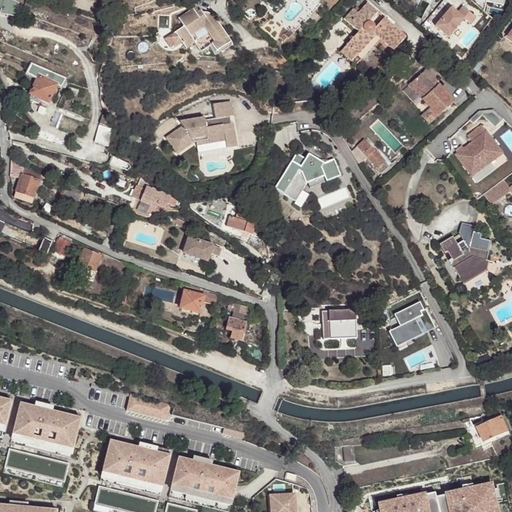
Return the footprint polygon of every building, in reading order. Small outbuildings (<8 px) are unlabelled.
[(343,53),(354,63),(378,37),(382,41),(391,49),(397,43),(401,46),(407,39),(385,19),(376,29),(374,26),(370,24),(379,13),(369,4),(360,14),(355,11),(346,21),(360,34),(343,53)] [(38,8),(32,5),(30,9),(33,10),(32,11),(35,13),(35,12),(39,14),(41,9),(38,8)] [(443,19),(436,27),(449,38),(465,19),(470,24),(476,18),(464,8),(458,14),(452,9),(446,16),(448,17),(445,20),(443,19)] [(200,15),(197,13),(193,15),(191,12),(176,22),(182,30),(172,36),(183,52),(192,46),(198,55),(209,47),(214,54),(217,52),(219,55),(230,48),(213,22),(209,18),(207,17),(200,15)] [(289,39),(290,39),(295,34),(291,30),(282,39),(285,42),(289,39)] [(378,37),(354,63),(359,67),(382,41),(378,37)] [(395,52),(401,46),(397,43),(391,49),(395,52)] [(97,59),(91,48),(88,57),(97,59)] [(484,63),(478,70),(484,74),(489,67),(484,63)] [(62,88),(65,80),(66,79),(30,64),(25,75),(36,80),(29,95),(30,96),(28,102),(37,106),(40,101),(47,104),(56,85),(62,88)] [(426,72),(410,87),(431,110),(439,118),(455,104),(440,87),(438,89),(435,86),(437,84),(426,72)] [(234,102),(217,105),(219,120),(208,121),(207,119),(183,122),(185,126),(167,138),(178,154),(195,143),(197,143),(198,146),(227,142),(228,150),(239,148),(235,125),(233,125),(230,125),(229,118),(232,118),(237,117),(234,102)] [(431,110),(423,118),(430,126),(439,118),(431,110)] [(475,125),(484,116),(481,113),(472,122),(475,125)] [(505,121),(496,113),(481,113),(484,116),(497,129),(505,121)] [(98,139),(113,144),(118,128),(104,123),(98,139)] [(478,142),(461,155),(478,177),(502,158),(499,154),(506,149),(492,132),(487,125),(473,136),(478,142)] [(129,140),(133,145),(140,140),(137,134),(129,140)] [(367,141),(359,148),(370,159),(379,170),(387,164),(367,141)] [(227,142),(198,146),(199,154),(228,150),(227,142)] [(365,163),(370,159),(359,148),(355,152),(365,163)] [(506,149),(499,154),(502,158),(509,154),(506,149)] [(324,165),(310,155),(307,160),(299,154),(275,188),(296,202),(299,198),(297,197),(303,187),(305,189),(308,184),(325,178),(327,182),(341,177),(335,161),(324,165)] [(111,164),(121,171),(123,171),(126,172),(116,155),(111,164)] [(12,160),(10,178),(21,182),(24,175),(27,176),(29,171),(30,169),(12,160)] [(24,175),(21,182),(18,193),(35,199),(42,178),(46,179),(47,178),(29,171),(27,176),(24,175)] [(148,184),(138,177),(134,184),(140,186),(146,189),(148,184)] [(325,178),(308,184),(310,189),(327,182),(325,178)] [(511,190),(504,181),(484,195),(492,205),(511,190)] [(64,192),(61,198),(78,204),(82,191),(66,186),(64,192)] [(146,189),(140,186),(135,198),(141,202),(146,189)] [(303,187),(297,197),(299,198),(305,189),(303,187)] [(170,197),(146,189),(141,202),(157,208),(158,205),(168,209),(169,206),(174,207),(176,202),(170,197)] [(32,205),(35,199),(18,193),(15,199),(32,205)] [(186,217),(186,221),(197,226),(200,219),(187,213),(186,217)] [(254,240),(261,222),(243,215),(240,222),(233,220),(229,230),(254,240)] [(197,226),(208,231),(211,224),(200,219),(197,226)] [(456,240),(443,247),(445,251),(448,253),(452,251),(456,259),(454,260),(454,259),(450,262),(461,279),(478,271),(481,262),(489,264),(489,263),(494,244),(484,242),(486,237),(477,235),(477,230),(464,226),(461,236),(465,245),(460,247),(456,240)] [(223,241),(191,230),(183,253),(206,261),(209,253),(218,256),(223,241)] [(48,233),(42,251),(50,254),(56,236),(48,233)] [(67,257),(73,243),(61,238),(55,252),(67,257)] [(87,250),(77,270),(93,277),(101,256),(87,250)] [(478,271),(461,279),(465,287),(487,275),(490,275),(493,264),(489,263),(489,264),(481,262),(478,271)] [(90,284),(93,277),(77,270),(74,277),(90,284)] [(187,287),(181,309),(200,314),(203,303),(215,306),(217,295),(206,292),(187,287)] [(123,306),(130,308),(133,295),(127,294),(123,306)] [(234,310),(246,313),(247,306),(230,302),(229,309),(234,310)] [(420,302),(394,314),(400,326),(388,332),(394,342),(401,338),(402,342),(420,333),(418,329),(424,326),(426,330),(434,326),(426,308),(424,310),(420,302)] [(354,303),(321,304),(323,339),(356,337),(354,303)] [(244,322),(246,313),(234,310),(232,319),(244,322)] [(230,338),(242,341),(247,323),(244,322),(232,319),(229,319),(226,330),(232,331),(230,338)] [(401,338),(394,342),(396,347),(435,328),(434,326),(426,330),(424,326),(418,329),(420,333),(402,342),(401,338)] [(494,367),(490,357),(478,362),(482,371),(494,367)] [(130,394),(126,411),(166,420),(170,404),(130,394)] [(226,399),(215,395),(213,401),(224,405),(226,399)] [(0,440),(1,441),(11,401),(0,398),(0,440)] [(52,411),(53,407),(35,402),(34,407),(52,411)] [(20,404),(10,444),(70,458),(80,418),(67,415),(58,413),(52,411),(34,407),(20,404)] [(502,418),(477,429),(484,445),(509,433),(502,418)] [(244,439),(245,434),(224,428),(222,433),(244,439)] [(484,445),(477,429),(469,432),(475,447),(484,445)] [(110,441),(100,481),(159,496),(169,455),(138,448),(131,446),(123,444),(110,441)] [(169,455),(171,451),(139,443),(138,448),(169,455)] [(343,462),(353,462),(352,447),(342,448),(343,462)] [(69,464),(9,449),(4,467),(65,482),(69,464)] [(211,466),(212,461),(193,456),(192,461),(211,466)] [(178,458),(168,498),(225,511),(228,511),(239,473),(225,469),(216,467),(211,466),(192,461),(178,458)] [(155,511),(158,501),(99,486),(94,504),(126,511),(155,511)] [(401,502),(384,505),(385,511),(384,511),(499,511),(498,503),(496,493),(495,487),(477,491),(466,493),(440,499),(439,494),(412,500),(401,502)] [(295,511),(295,495),(271,497),(272,508),(277,508),(281,511),(295,511)] [(196,511),(197,510),(167,503),(164,511),(196,511)]
